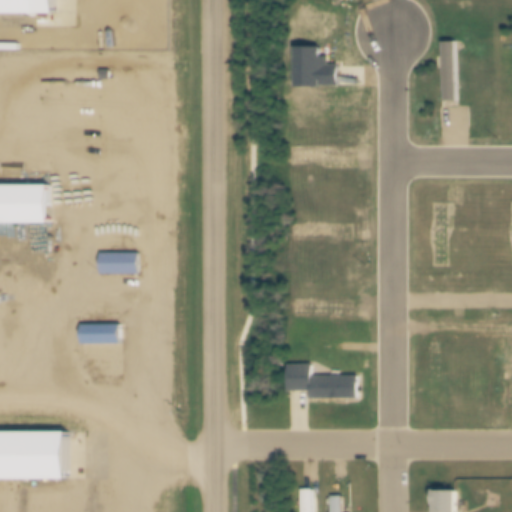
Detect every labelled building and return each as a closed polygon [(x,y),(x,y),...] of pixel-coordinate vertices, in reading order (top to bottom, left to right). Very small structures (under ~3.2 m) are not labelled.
[(0,0),(0,15),(51,17),(51,0),(0,0)] [(455,42),(443,42),(443,102),(455,102),(455,42)] [(450,45),(460,45),(463,103),(452,103),(450,45)] [(303,50),(327,50),(327,60),(335,60),(335,69),(346,69),(346,89),(303,88),(303,50)] [(0,185),(0,224),(50,224),(50,185),(0,185)] [(446,205),(433,205),(433,265),(446,265),(446,205)] [(0,278),(22,278),(22,233),(0,232),(0,278)] [(42,285),(42,245),(32,245),(32,285),(42,285)] [(100,253),(100,276),(139,276),(139,254),(100,253)] [(82,325),(82,352),(92,352),(92,360),(122,360),(122,325),(82,325)] [(500,402),(511,402),(511,341),(500,342),(500,402)] [(363,343),(331,343),(331,353),(363,353),(363,343)] [(440,343),(427,343),(427,403),(440,403),(440,343)] [(362,377),(362,399),(318,399),(318,393),(294,393),(294,368),(318,368),(318,377),(362,377)] [(0,432),(0,481),(69,481),(69,432),(0,432)] [(312,511),(313,489),(300,489),(300,511),(312,511)] [(319,492),(319,511),(307,511),(307,492),(319,492)] [(438,511),(438,493),(462,493),(461,511),(438,511)] [(342,511),(342,496),(331,496),(331,511),(342,511)] [(338,511),(338,499),(348,499),(348,511),(338,511)]
